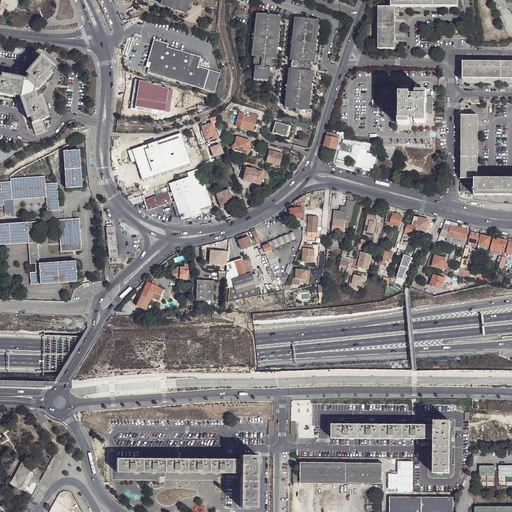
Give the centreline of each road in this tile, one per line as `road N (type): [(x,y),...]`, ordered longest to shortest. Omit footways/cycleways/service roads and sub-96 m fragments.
road 1 (motorway): [(0,360),(292,352)]
road 2 (motorway): [(511,302),(254,339)]
road 3 (motorway): [(511,318),(254,339)]
road 4 (motorway): [(254,339),(0,344)]
road 5 (unclassified): [(280,392),(511,393)]
road 6 (motorway): [(292,352),(511,328)]
road 7 (motorway): [(292,352),(511,344)]
road 8 (unclassified): [(70,402),(280,392)]
road 9 (secondary): [(125,210),(102,167),(101,39)]
road 10 (residential): [(280,392),(277,511)]
